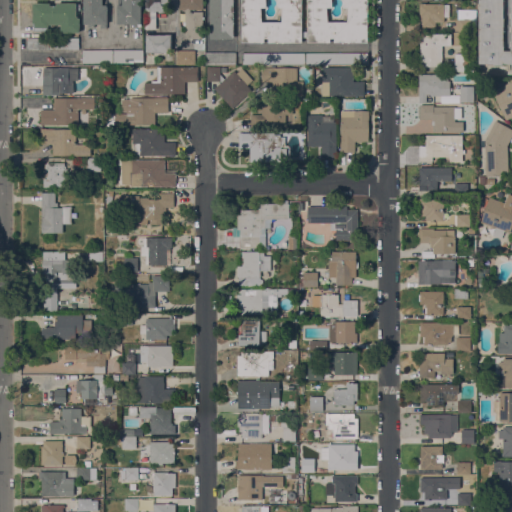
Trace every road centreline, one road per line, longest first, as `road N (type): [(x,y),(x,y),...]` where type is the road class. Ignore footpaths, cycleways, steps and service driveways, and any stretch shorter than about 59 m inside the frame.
road 1 (residential): [(389,511),(387,0)]
road 2 (tertiary): [(2,511),(1,0)]
road 3 (residential): [(206,511),(206,128)]
road 4 (residential): [(388,183),(205,183)]
